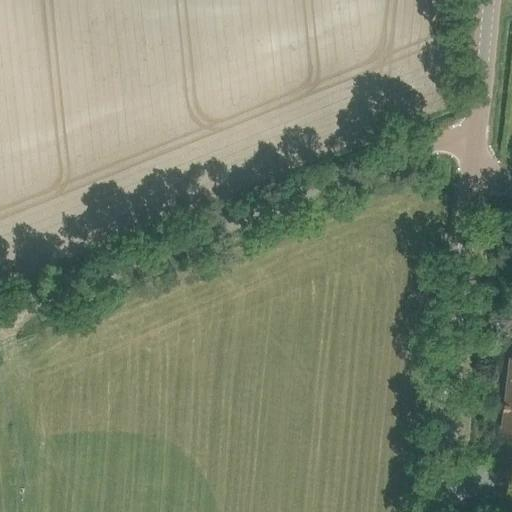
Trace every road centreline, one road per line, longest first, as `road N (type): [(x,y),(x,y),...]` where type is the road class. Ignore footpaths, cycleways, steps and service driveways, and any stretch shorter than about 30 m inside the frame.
road 1 (unclassified): [(0,307),(470,111)]
road 2 (tertiary): [(435,511),(467,151)]
